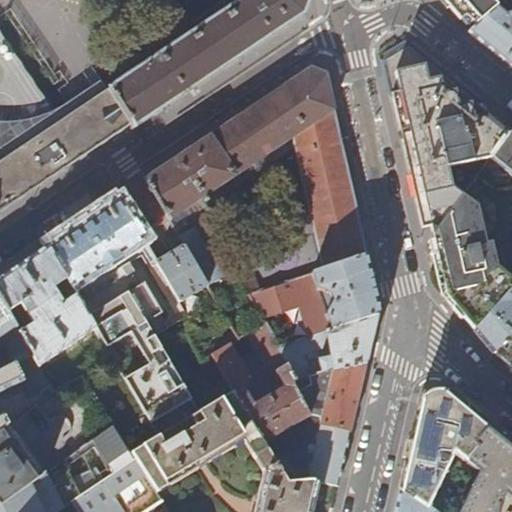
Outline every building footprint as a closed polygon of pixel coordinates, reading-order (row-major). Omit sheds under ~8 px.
[(0,0),(0,212),(9,207),(56,175),(80,159),(130,125),(133,129),(206,80),(302,15),(308,1),(307,0),(244,0),(61,122),(0,32),(0,0),(96,0),(119,7),(126,0),(0,0)] [(506,0),(442,0),(453,8),(465,18),(476,26),(498,8),(506,0)] [(511,67),(511,15),(506,17),(498,8),(476,26),(469,33),(487,48),(511,68),(511,67)] [(490,156),(509,130),(495,119),(475,102),(449,81),(408,46),(387,56),(394,89),(402,123),(407,122),(412,141),(423,192),(432,229),(433,233),(447,214),(461,195),(462,193),(452,186),(448,165),(490,156)] [(169,165),(145,181),(168,220),(293,137),(322,271),(366,256),(353,199),(325,75),(318,72),(310,69),(169,165)] [(412,141),(407,122),(402,123),(427,231),(432,229),(423,192),(412,141)] [(511,132),(509,130),(490,156),(511,175),(511,132)] [(129,191),(119,198),(141,237),(168,220),(145,181),(129,191)] [(511,278),(499,269),(493,243),(487,245),(480,209),(461,195),(447,214),(433,233),(439,260),(448,299),(476,332),(500,303),(511,288),(511,278)] [(141,237),(119,198),(102,209),(64,235),(46,247),(67,281),(75,294),(95,328),(113,360),(159,436),(200,412),(155,336),(120,274),(86,295),(80,285),(145,243),(141,237)] [(178,238),(182,245),(205,284),(222,275),(195,229),(178,238)] [(182,245),(156,262),(179,304),(207,287),(205,284),(182,245)] [(60,299),(54,291),(51,292),(51,291),(67,281),(46,247),(14,268),(0,277),(0,299),(7,312),(20,304),(32,323),(19,331),(19,332),(33,356),(39,365),(95,328),(75,294),(60,304),(60,299)] [(156,262),(151,253),(133,264),(171,326),(187,317),(179,304),(156,262)] [(249,295),(263,320),(298,308),(307,338),(377,316),(378,313),(377,307),(373,287),(366,256),(322,271),(249,295)] [(511,288),(500,303),(476,332),(483,341),(494,353),(511,332),(511,301),(510,300),(511,298),(511,288)] [(19,331),(7,312),(0,299),(0,337),(3,335),(12,352),(10,354),(16,365),(33,356),(19,332),(19,331)] [(307,338),(279,348),(297,379),(366,363),(370,347),(377,316),(307,338)] [(343,463),(357,401),(366,363),(297,379),(279,348),(265,324),(246,335),(270,376),(275,373),(283,387),(253,406),(245,391),(253,386),(230,345),(211,356),(234,393),(263,444),(309,417),(313,423),(320,425),(317,440),(313,440),(307,465),(311,466),(308,479),(319,482),(338,486),(343,463)] [(511,332),(494,353),(501,360),(511,368),(511,332)] [(39,365),(33,356),(16,365),(0,372),(0,431),(5,428),(6,426),(2,416),(0,416),(0,393),(19,384),(27,397),(48,381),(39,365)] [(470,441),(486,424),(464,407),(443,389),(419,397),(398,490),(426,509),(450,458),(448,456),(451,451),(463,460),(475,445),(470,441)] [(200,413),(200,412),(159,436),(159,437),(130,453),(135,460),(156,494),(244,443),(264,476),(255,511),(312,511),(319,482),(308,479),(308,481),(286,484),(263,444),(234,393),(200,413)] [(511,446),(511,445),(486,424),(470,441),(475,445),(463,460),(464,461),(475,471),(456,511),(494,511),(502,498),(500,497),(502,493),(511,500),(511,446)] [(80,497),(135,460),(130,453),(113,426),(41,478),(0,507),(0,511),(59,511),(70,505),(81,498),(80,497)] [(0,507),(41,478),(5,428),(0,431),(0,507)] [(147,511),(162,502),(156,494),(135,460),(80,497),(81,498),(70,505),(74,511),(147,511)] [(431,511),(426,509),(398,490),(392,511),(431,511)]
